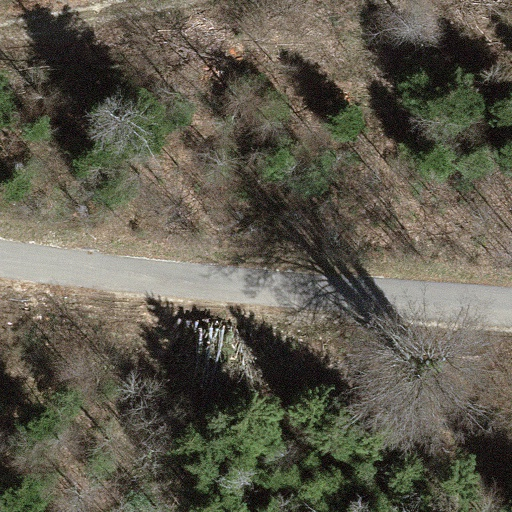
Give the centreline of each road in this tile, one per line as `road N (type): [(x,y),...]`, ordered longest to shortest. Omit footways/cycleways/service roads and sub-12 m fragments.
road 1 (unclassified): [(511,307),(137,276),(0,256)]
road 2 (track): [(0,40),(184,0)]
